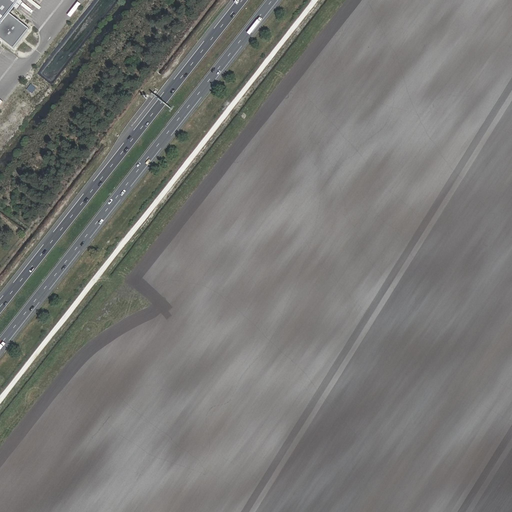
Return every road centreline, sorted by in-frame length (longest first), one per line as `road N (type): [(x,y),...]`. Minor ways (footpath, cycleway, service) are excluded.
road 1 (track): [(317,0),(0,402)]
road 2 (motorway): [(0,346),(273,0)]
road 3 (motorway): [(242,0),(0,308)]
